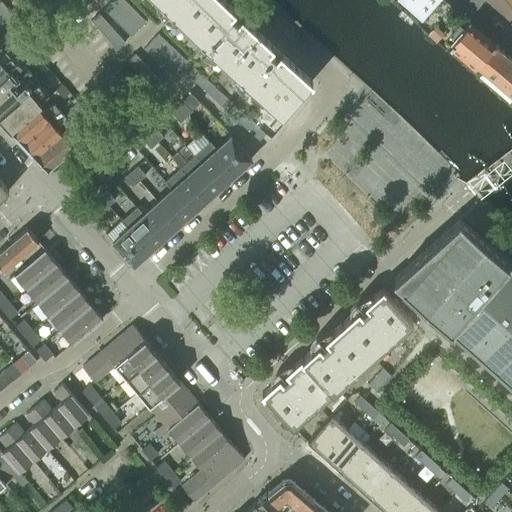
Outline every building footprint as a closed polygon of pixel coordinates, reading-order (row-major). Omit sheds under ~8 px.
[(124,0),(111,0),(111,1),(118,8),(126,1),(124,0)] [(296,67),(273,46),(242,17),(224,0),(159,0),(179,19),(217,56),(225,63),(236,73),(249,85),(264,99),(282,115),(294,102),(313,81),(296,67)] [(401,0),(423,19),(438,0),(401,0)] [(0,1),(0,13),(2,16),(9,10),(1,1),(0,1)] [(104,8),(111,16),(118,8),(111,1),(104,8)] [(118,8),(125,14),(132,7),(126,1),(118,8)] [(125,14),(132,22),(139,14),(132,7),(125,14)] [(111,16),(117,22),(125,14),(118,8),(111,16)] [(9,10),(2,16),(11,26),(17,20),(9,10)] [(91,20),(98,28),(106,21),(99,13),(91,20)] [(117,22),(125,29),(132,22),(125,14),(117,22)] [(139,14),(132,22),(139,28),(146,21),(139,14)] [(98,28),(104,34),(112,27),(106,21),(98,28)] [(450,43),(475,65),(495,43),(469,21),(450,43)] [(132,22),(125,29),(131,35),(139,28),(132,22)] [(104,34),(110,41),(118,34),(112,27),(104,34)] [(158,33),(151,40),(158,47),(165,39),(158,33)] [(118,34),(110,41),(117,49),(125,42),(118,34)] [(158,47),(165,54),(172,46),(165,39),(158,47)] [(144,48),(151,54),(158,47),(151,40),(144,48)] [(0,53),(0,74),(16,60),(17,61),(22,56),(11,43),(0,53)] [(511,57),(495,43),(479,63),(511,92),(511,57)] [(165,54),(172,60),(179,53),(172,46),(165,54)] [(151,54),(158,61),(165,54),(158,47),(151,54)] [(127,60),(134,66),(141,59),(135,53),(127,60)] [(179,53),(172,60),(180,67),(187,60),(179,53)] [(158,61),(165,67),(172,60),(165,54),(158,61)] [(134,66),(139,73),(147,66),(141,59),(134,66)] [(38,81),(45,75),(50,71),(45,65),(33,75),(28,69),(26,70),(17,61),(16,60),(0,74),(0,113),(36,82),(38,81)] [(172,60),(165,67),(173,75),(180,67),(172,60)] [(139,73),(148,82),(156,75),(147,66),(139,73)] [(188,74),(195,81),(201,74),(194,67),(188,74)] [(195,81),(204,89),(210,82),(201,74),(195,81)] [(156,75),(148,82),(156,91),(164,84),(156,75)] [(38,105),(48,96),(36,82),(0,113),(0,117),(10,129),(38,105)] [(204,89),(212,97),(219,90),(210,82),(204,89)] [(219,90),(212,97),(223,107),(229,100),(219,90)] [(181,103),(177,107),(186,116),(193,110),(192,108),(200,101),(190,91),(179,101),(181,103)] [(44,112),(38,105),(10,129),(23,142),(60,111),(56,107),(59,104),(56,101),(44,112)] [(298,106),(294,102),(282,115),(287,119),(298,106)] [(177,107),(172,112),(180,122),(186,116),(177,107)] [(23,142),(35,155),(62,133),(56,127),(66,118),(60,111),(23,142)] [(237,120),(248,130),(255,123),(244,113),(237,120)] [(62,133),(35,155),(48,169),(97,128),(91,121),(81,130),(83,132),(80,135),(76,131),(67,140),(62,133)] [(255,123),(248,130),(260,140),(266,133),(255,123)] [(155,127),(149,132),(157,142),(163,136),(155,127)] [(149,132),(142,138),(151,147),(157,142),(149,132)] [(209,141),(237,172),(252,158),(231,134),(216,147),(210,140),(209,141)] [(194,154),(222,185),(237,172),(209,141),(194,154)] [(180,167),(208,198),(222,185),(194,154),(180,167)] [(138,165),(131,171),(139,180),(145,175),(138,165)] [(165,180),(193,211),(208,198),(180,167),(165,180)] [(131,171),(125,176),(132,185),(139,180),(131,171)] [(0,197),(9,190),(0,180),(0,197)] [(157,200),(178,224),(193,211),(165,180),(164,181),(171,188),(157,200)] [(107,190),(100,196),(108,205),(115,200),(107,190)] [(100,196),(94,200),(102,210),(108,205),(100,196)] [(136,206),(164,237),(178,224),(157,200),(143,213),(137,206),(136,206)] [(121,219),(149,250),(164,237),(136,206),(121,219)] [(511,263),(506,259),(504,257),(458,214),(393,271),(400,278),(449,323),(511,379),(511,263)] [(112,240),(134,264),(149,250),(121,219),(121,220),(127,227),(112,240)] [(0,273),(4,270),(5,270),(39,241),(27,227),(0,250),(0,273)] [(14,274),(26,288),(57,262),(45,248),(14,274)] [(26,288),(38,301),(68,276),(57,262),(26,288)] [(38,301),(49,315),(79,290),(68,276),(38,301)] [(382,286),(342,322),(372,356),(412,320),(382,286)] [(49,315),(61,329),(91,303),(79,290),(49,315)] [(9,302),(0,292),(0,291),(0,306),(1,308),(9,302)] [(9,302),(1,308),(10,319),(17,313),(9,302)] [(91,303),(61,329),(72,343),(103,317),(91,303)] [(16,325),(24,336),(32,330),(23,319),(16,325)] [(342,322),(302,357),(333,391),(337,388),(372,356),(342,322)] [(94,381),(115,364),(114,364),(145,338),(133,324),(82,366),(94,381)] [(32,330),(24,336),(33,346),(40,340),(32,330)] [(115,364),(126,378),(156,352),(145,338),(114,364),(115,364)] [(36,348),(45,360),(53,353),(44,342),(36,348)] [(29,351),(22,356),(13,363),(22,373),(37,360),(29,351)] [(126,378),(137,391),(168,366),(156,352),(126,378)] [(333,391),(302,357),(262,393),(263,394),(292,427),(317,405),(333,391)] [(0,377),(7,385),(13,380),(22,373),(13,363),(0,374),(0,377)] [(168,366),(137,391),(149,406),(180,380),(168,366)] [(383,368),(375,375),(383,383),(390,375),(383,368)] [(383,383),(375,375),(368,383),(371,386),(376,390),(383,383)] [(158,436),(168,428),(167,427),(198,402),(180,380),(149,406),(155,413),(163,422),(154,430),(158,436)] [(62,400),(57,405),(74,425),(88,413),(63,383),(53,390),(62,400)] [(101,398),(98,395),(89,384),(82,390),(94,405),(101,398)] [(354,402),(363,410),(369,404),(362,397),(360,395),(354,402)] [(112,412),(104,402),(101,398),(94,405),(105,418),(112,412)] [(43,399),(35,406),(60,437),(74,425),(57,405),(52,409),(43,399)] [(168,428),(179,441),(209,416),(198,402),(167,427),(168,428)] [(363,410),(373,419),(379,424),(385,417),(369,404),(363,410)] [(34,423),(29,428),(46,448),(60,437),(35,406),(26,413),(34,423)] [(112,412),(105,418),(114,428),(121,422),(112,412)] [(307,440),(323,455),(347,428),(331,414),(328,417),(307,440)] [(179,441),(191,455),(221,430),(209,416),(179,441)] [(16,422),(7,429),(32,460),(46,448),(29,428),(24,432),(16,422)] [(384,429),(394,437),(400,431),(390,422),(384,429)] [(323,455),(338,469),(363,442),(347,428),(323,455)] [(0,438),(7,446),(2,450),(19,471),(32,460),(7,429),(0,435),(0,438)] [(191,455),(202,469),(233,444),(221,430),(191,455)] [(400,431),(394,437),(403,446),(409,439),(400,431)] [(338,469),(353,482),(378,455),(363,442),(338,469)] [(141,449),(150,460),(157,453),(149,443),(141,449)] [(202,469),(182,485),(194,500),(244,458),(233,444),(202,469)] [(0,447),(0,476),(5,483),(13,475),(21,485),(27,480),(19,471),(2,450),(0,447)] [(414,456),(424,465),(430,458),(420,449),(414,456)] [(353,482),(369,496),(393,469),(378,455),(353,482)] [(430,458),(424,465),(433,473),(439,467),(430,458)] [(156,466),(164,477),(172,471),(163,460),(156,466)] [(369,496),(384,510),(408,482),(393,469),(369,496)] [(172,471),(164,477),(173,487),(180,481),(172,471)] [(284,477),(268,491),(287,511),(329,511),(289,477),(284,477)] [(445,484),(455,492),(461,486),(451,477),(445,484)] [(384,510),(386,511),(409,511),(423,496),(408,482),(384,510)] [(501,482),(493,491),(499,497),(508,488),(501,482)] [(461,486),(455,492),(464,501),(470,494),(461,486)] [(287,511),(268,491),(245,509),(247,511),(287,511)] [(499,497),(493,491),(484,501),(491,507),(499,497)] [(409,511),(437,511),(439,510),(423,496),(409,511)] [(66,499),(55,508),(58,511),(65,511),(72,507),(66,499)]
